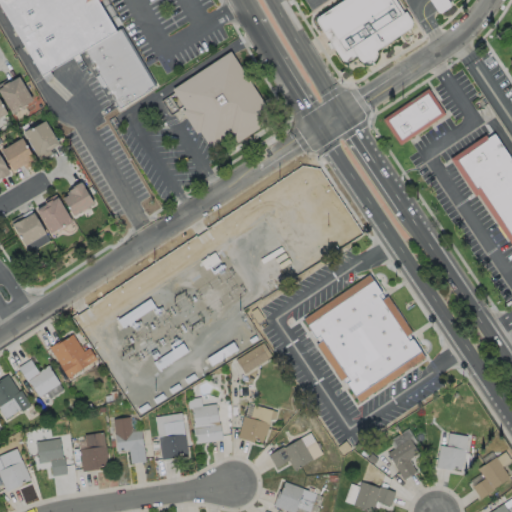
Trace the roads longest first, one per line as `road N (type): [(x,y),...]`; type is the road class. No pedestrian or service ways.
road 1 (tertiary): [(0,339),(345,115)]
road 2 (primary): [(320,132),(511,415)]
road 3 (residential): [(345,115),(433,63),(494,0)]
road 4 (primary): [(511,365),(407,211)]
road 5 (residential): [(70,511),(233,486)]
road 6 (primary): [(345,115),(276,0)]
road 7 (primary): [(254,22),(320,132)]
